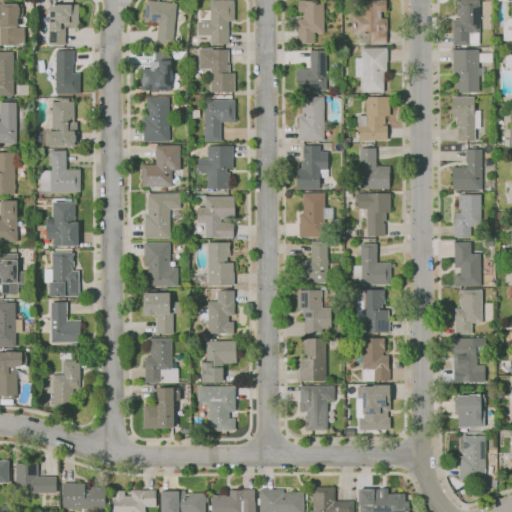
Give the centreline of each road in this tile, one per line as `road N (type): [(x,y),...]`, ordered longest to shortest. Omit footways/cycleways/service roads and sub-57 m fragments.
road 1 (residential): [(420,0),(424,455),(451,511)]
road 2 (residential): [(265,0),(269,456)]
road 3 (residential): [(116,0),(109,452)]
road 4 (residential): [(424,455),(109,452),(0,424)]
